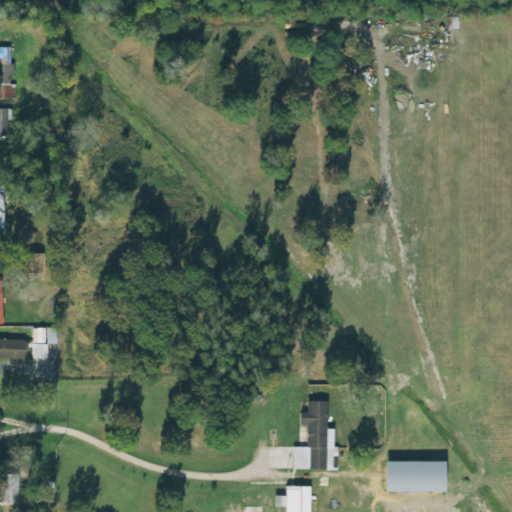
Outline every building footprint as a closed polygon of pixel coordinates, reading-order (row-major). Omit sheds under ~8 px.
[(0,313),(15,314),(15,292),(0,291),(0,313)] [(46,359),(46,342),(56,342),(56,328),(36,328),(36,359),(46,359)] [(0,358),(26,359),(26,339),(0,338),(0,358)] [(293,446),(293,469),(327,469),(329,401),(307,400),(307,412),(302,412),(301,425),(307,425),(307,446),(293,446)] [(388,492),(449,492),(449,461),(388,461),(388,492)] [(245,508),(255,508),(255,511),(264,511),(265,484),(245,484),(245,508)] [(310,511),(311,486),(287,486),(286,511),(310,511)]
